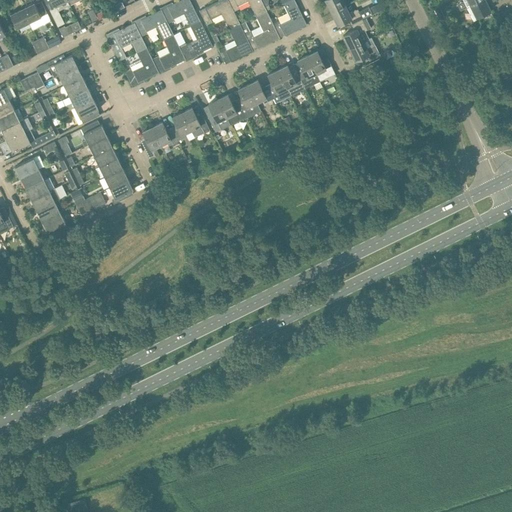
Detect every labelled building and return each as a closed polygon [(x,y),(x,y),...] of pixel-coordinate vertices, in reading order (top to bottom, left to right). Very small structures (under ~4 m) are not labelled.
[(70,5),(67,0),(45,0),(58,26),(64,23),(57,7),(56,5),(66,0),(67,0),(70,5)] [(161,9),(168,23),(174,19),(173,18),(184,13),(191,26),(201,21),(194,8),(190,0),(180,0),(167,6),(161,9)] [(229,29),(240,24),(228,0),(220,0),(205,7),(205,8),(200,10),(207,25),(212,22),(211,19),(222,14),(229,29)] [(248,1),(256,16),(267,11),(265,7),(261,0),(228,0),(234,11),(239,8),(238,6),(248,1)] [(307,24),(294,0),(288,0),(283,3),(290,18),(280,23),(278,20),(273,23),(280,37),(285,35),(307,24)] [(326,0),(332,12),(345,5),(342,0),(326,0)] [(481,0),(467,7),(473,21),(483,16),(482,14),(491,10),(488,4),(496,0),(481,0)] [(34,2),(22,7),(30,23),(41,17),(42,20),(49,16),(42,1),(35,4),(34,2)] [(381,3),(371,8),(373,14),(384,9),(381,3)] [(369,6),(359,11),(358,9),(349,13),(345,5),(332,12),(338,25),(349,19),(352,24),(363,19),(366,17),(373,14),(369,6)] [(18,28),(30,23),(22,7),(10,13),(18,28)] [(98,19),(93,7),(87,10),(92,21),(98,19)] [(168,23),(161,9),(160,7),(161,9),(141,19),(134,22),(141,36),(147,33),(147,32),(157,26),(164,39),(173,34),(168,23)] [(280,38),(267,11),(256,16),(263,31),(253,36),(250,31),(245,33),(253,50),(258,48),(280,38)] [(492,18),(495,23),(501,20),(498,15),(492,18)] [(350,48),(363,41),(369,38),(365,31),(371,28),(366,17),(363,19),(352,24),(354,30),(343,35),(350,48)] [(126,57),(121,47),(132,42),(137,52),(147,47),(141,36),(134,22),(133,21),(134,22),(108,35),(107,33),(107,34),(114,49),(120,60),(126,57)] [(179,46),(186,59),(192,56),(213,46),(208,37),(201,21),(191,26),(197,39),(186,45),(185,43),(179,46)] [(59,28),(64,37),(74,31),(71,24),(65,26),(65,25),(59,28)] [(240,24),(229,29),(237,44),(226,49),(225,47),(219,49),(226,64),(226,63),(231,61),(253,51),(240,24)] [(179,46),(173,34),(164,39),(170,53),(160,58),(159,56),(152,59),(159,72),(165,69),(185,59),(186,61),(187,61),(186,59),(179,46)] [(38,39),(44,51),(49,48),(46,42),(44,36),(38,39)] [(57,44),(55,38),(46,42),(49,48),(57,44)] [(44,51),(38,39),(32,42),(38,54),(44,51)] [(367,49),(363,41),(350,48),(356,61),(367,55),(370,60),(380,55),(375,45),(367,49)] [(158,72),(159,74),(160,74),(159,72),(152,59),(147,47),(137,52),(142,63),(126,71),(125,71),(133,87),(132,85),(158,72)] [(317,50),(308,55),(316,73),(322,70),(326,77),(335,73),(328,58),(323,61),(317,50)] [(8,54),(2,57),(8,68),(13,66),(8,54)] [(64,54),(47,62),(54,77),(59,74),(78,66),(72,55),(65,58),(64,54)] [(320,81),(316,73),(308,55),(298,60),(303,70),(298,73),(306,88),(320,81)] [(381,62),(379,58),(362,66),(364,71),(381,62)] [(37,72),(32,74),(37,85),(43,82),(42,80),(39,73),(46,69),(47,68),(45,64),(39,66),(36,68),(38,71),(37,72)] [(287,87),(291,96),(306,88),(298,73),(293,76),(287,65),(278,70),(287,87)] [(65,85),(83,76),(78,66),(59,74),(65,85)] [(273,85),(268,88),(274,99),(276,103),(291,96),(287,87),(278,70),(268,74),(273,85)] [(31,88),(34,87),(37,85),(32,74),(26,77),(31,88)] [(70,96),(88,87),(83,76),(65,85),(70,96)] [(31,88),(26,77),(20,80),(25,91),(31,88)] [(264,103),(274,99),(268,88),(263,90),(258,79),(248,84),(257,102),(263,99),(264,103)] [(43,82),(37,85),(34,87),(36,91),(45,86),(43,82)] [(244,100),(238,102),(246,117),(246,118),(261,111),(257,102),(248,84),(238,89),(244,100)] [(0,103),(10,99),(4,88),(2,89),(0,85),(0,103)] [(75,107),(93,98),(88,87),(70,96),(73,102),(66,105),(68,110),(75,107)] [(218,99),(227,117),(231,125),(246,117),(238,102),(233,105),(228,94),(218,99)] [(43,100),(47,107),(51,105),(47,98),(43,100)] [(99,109),(93,98),(75,107),(83,123),(100,115),(98,110),(99,109)] [(10,99),(0,103),(0,116),(15,110),(10,99)] [(221,120),(227,117),(218,99),(209,104),(214,114),(208,117),(216,131),(225,127),(221,120)] [(35,104),(39,111),(43,109),(39,101),(35,104)] [(55,113),(51,105),(47,107),(51,115),(55,113)] [(182,112),(191,130),(195,137),(201,134),(210,130),(203,115),(197,118),(192,107),(182,112)] [(43,109),(39,111),(43,119),(47,117),(43,109)] [(20,120),(15,110),(0,116),(0,125),(2,129),(20,120)] [(178,127),(173,130),(178,141),(187,136),(185,133),(191,130),(182,112),(173,117),(178,127)] [(20,120),(2,129),(7,140),(30,129),(30,128),(25,131),(22,125),(30,122),(27,117),(20,120)] [(84,146),(107,135),(102,124),(100,125),(98,120),(81,128),(86,139),(82,141),(84,146)] [(153,126),(161,144),(167,141),(169,145),(178,141),(173,130),(168,132),(162,122),(153,126)] [(161,144),(153,126),(143,131),(148,142),(144,144),(142,141),(141,141),(150,159),(159,154),(156,147),(161,144)] [(36,140),(30,129),(7,140),(13,151),(36,140)] [(42,135),(40,136),(43,142),(45,141),(56,136),(53,130),(50,131),(42,135)] [(69,142),(66,135),(58,139),(61,146),(69,142)] [(94,155),(112,146),(107,135),(84,146),(85,146),(89,144),(94,155)] [(57,147),(54,141),(43,147),(46,153),(57,147)] [(99,165),(118,157),(112,146),(94,155),(99,165)] [(16,166),(21,177),(39,168),(45,165),(39,155),(16,166)] [(75,164),(71,156),(67,158),(71,166),(75,164)] [(123,167),(118,157),(99,165),(105,176),(123,167)] [(67,168),(64,160),(59,162),(63,170),(67,168)] [(76,177),(81,175),(77,167),(73,169),(76,177)] [(128,178),(123,167),(105,176),(110,187),(128,178)] [(39,168),(21,177),(26,188),(50,177),(49,176),(44,179),(39,168)] [(65,173),(68,181),(73,179),(69,171),(65,173)] [(84,182),(81,175),(76,177),(80,185),(84,182)] [(50,177),(26,188),(32,199),(55,187),(50,177)] [(128,178),(110,187),(115,198),(118,197),(120,200),(113,203),(114,203),(134,194),(132,190),(134,189),(128,178)] [(77,186),(73,179),(68,181),(72,189),(77,186)] [(59,199),(60,198),(55,187),(32,199),(37,210),(55,201),(59,199)] [(80,188),(75,191),(78,198),(83,195),(80,188)] [(88,198),(93,209),(106,203),(100,192),(88,198)] [(76,204),(82,201),(85,199),(83,195),(78,198),(74,200),(76,204)] [(88,198),(85,199),(82,201),(87,212),(93,209),(88,198)] [(59,199),(55,201),(37,210),(42,220),(60,211),(64,210),(59,199)] [(87,212),(82,201),(76,204),(81,215),(87,212)] [(0,232),(14,226),(6,211),(1,214),(0,211),(0,232)] [(60,211),(42,220),(48,231),(66,223),(60,211)] [(88,511),(85,498),(64,504),(65,511),(88,511)]
